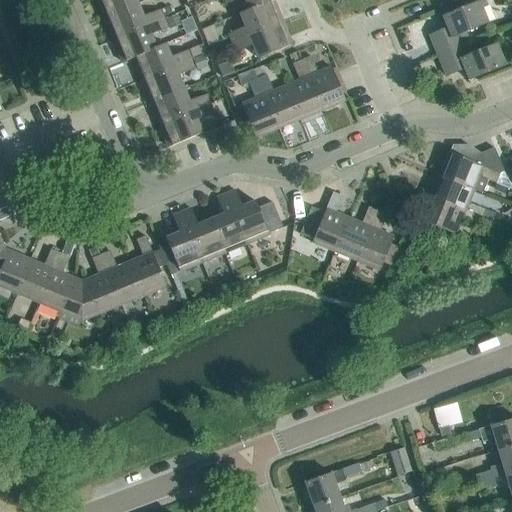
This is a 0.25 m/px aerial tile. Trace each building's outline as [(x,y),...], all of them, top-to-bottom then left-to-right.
[(96,0),(104,18),(137,4),(135,0),(96,0)] [(274,0),(225,0),(227,4),(236,0),(244,0),(249,10),(273,0),(273,1),(274,0)] [(282,22),(273,1),(273,0),(249,10),(239,13),(245,27),(228,34),(232,43),(282,22)] [(429,36),(437,56),(461,46),(456,36),(487,23),(481,8),(487,6),(483,0),(442,17),(447,28),(429,36)] [(113,40),(163,19),(159,10),(142,17),(137,4),(104,18),(113,40)] [(161,11),(164,17),(171,15),(168,8),(161,11)] [(167,28),(179,24),(175,14),(163,19),(167,28)] [(167,28),(163,19),(113,40),(122,63),(131,59),(155,49),(155,48),(150,35),(167,28)] [(292,45),(282,22),(232,43),(236,52),(253,45),(259,59),(292,45)] [(140,81),(190,60),(187,51),(170,58),(164,44),(155,48),(155,49),(131,59),(140,81)] [(465,57),(461,46),(437,56),(445,76),(464,69),(468,80),(510,63),(507,57),(502,59),(496,45),(465,57)] [(194,69),(195,72),(206,68),(201,56),(190,60),(194,69)] [(310,57),(301,60),(322,110),(345,101),(331,68),(317,73),(310,57)] [(194,69),(190,60),(140,81),(149,103),(183,89),(178,76),(194,69)] [(322,110),(301,60),(292,64),(299,81),(286,86),(300,120),(322,110)] [(300,120),(286,86),(273,92),(266,75),(257,79),(278,129),(300,120)] [(278,129),(257,79),(248,83),(255,99),(241,105),(255,138),(278,129)] [(159,125),(209,104),(205,95),(188,102),(183,89),(149,103),(159,125)] [(213,113),(209,104),(159,125),(168,148),(202,134),(196,120),(213,113)] [(494,149),(471,157),(468,161),(449,153),(440,176),(473,190),(479,177),(495,184),(499,174),(503,172),(494,149)] [(468,203),(473,190),(440,176),(431,198),(481,219),(484,210),(468,203)] [(258,208),(255,201),(242,207),(235,191),(225,194),(246,244),(269,235),(268,234),(282,228),(272,202),(258,208)] [(334,252),(348,219),(335,213),(342,197),(333,193),(324,213),(311,207),(299,234),(313,240),(312,243),(334,252)] [(246,244),(225,194),(216,198),(223,215),(210,220),(224,253),(246,244)] [(481,219),(431,198),(421,221),(455,235),(461,221),(477,228),(481,219)] [(0,209),(0,220),(10,216),(6,207),(0,209)] [(356,261),(377,211),(368,207),(361,224),(348,219),(334,252),(356,261)] [(224,253),(210,220),(197,226),(190,209),(181,213),(202,263),(224,253)] [(379,271),(393,237),(379,232),(386,215),(377,211),(356,261),(379,271)] [(202,263),(181,213),(172,216),(179,233),(165,239),(166,241),(158,244),(166,265),(175,261),(179,272),(202,263)] [(158,268),(166,265),(158,244),(160,250),(152,253),(145,236),(136,240),(142,257),(129,262),(143,296),(165,287),(158,268)] [(59,253),(69,257),(74,244),(65,240),(59,253)] [(97,247),(88,251),(91,259),(100,255),(97,247)] [(0,287),(16,294),(30,261),(4,249),(0,253),(0,287)] [(38,303),(59,253),(50,250),(43,266),(30,261),(16,294),(38,303)] [(143,296),(129,262),(116,268),(109,251),(100,255),(120,305),(143,296)] [(60,312),(75,279),(62,274),(69,257),(59,253),(38,303),(60,312)] [(120,305),(100,255),(91,259),(98,275),(85,281),(98,314),(120,305)] [(98,314),(85,281),(81,282),(75,279),(60,312),(58,317),(79,326),(81,321),(98,314)] [(152,319),(139,324),(143,335),(148,333),(156,329),(152,319)] [(14,333),(22,336),(24,337),(30,324),(19,320),(14,333)] [(104,333),(96,336),(101,347),(108,344),(104,333)] [(457,403),(434,410),(439,429),(462,422),(457,403)] [(511,419),(490,426),(462,434),(465,442),(481,437),(487,440),(494,438),(498,450),(511,446),(511,419)] [(440,439),(450,436),(447,427),(438,430),(440,439)] [(511,472),(511,446),(498,450),(502,464),(489,467),(490,470),(474,474),(477,483),(511,472)] [(397,475),(411,471),(404,448),(390,453),(397,475)] [(339,497),(335,484),(344,481),(346,477),(361,471),(358,463),(342,469),(342,468),(331,473),(305,482),(313,507),(339,497)] [(511,472),(477,483),(479,492),(495,488),(496,491),(509,488),(511,497),(511,472)] [(344,511),(339,497),(313,507),(315,511),(344,511)] [(356,510),(356,511),(374,511),(376,511),(373,503),(356,510)]
